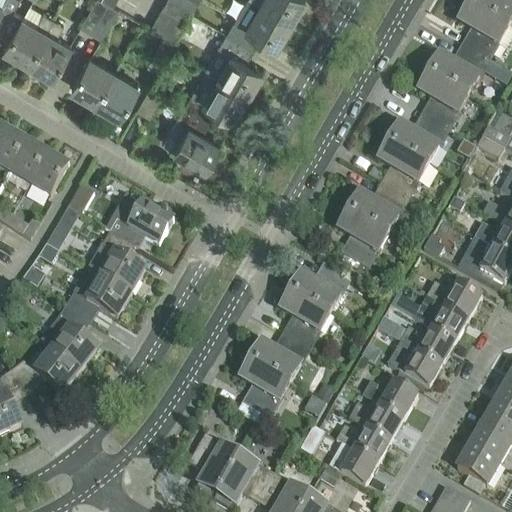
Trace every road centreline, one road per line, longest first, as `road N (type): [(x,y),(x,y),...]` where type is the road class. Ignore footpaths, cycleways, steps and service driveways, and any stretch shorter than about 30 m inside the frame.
road 1 (residential): [(92,485),(145,436),(204,348),(411,0)]
road 2 (residential): [(227,228),(163,347),(72,458)]
road 3 (residential): [(227,228),(0,89)]
road 4 (residential): [(358,0),(227,228)]
road 5 (residential): [(511,343),(484,350),(388,511)]
